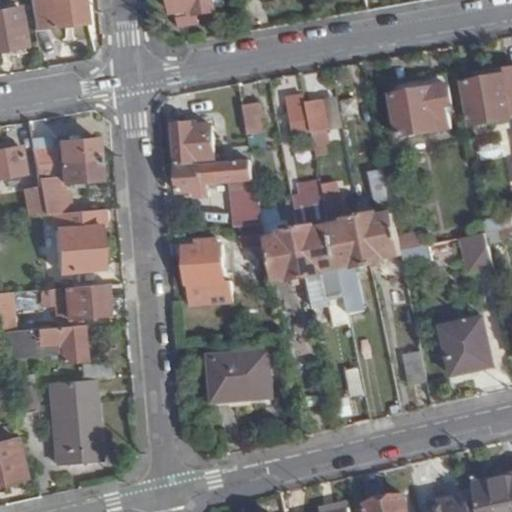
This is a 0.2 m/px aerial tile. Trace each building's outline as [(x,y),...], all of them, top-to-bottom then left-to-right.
[(29,0),(35,30),(86,25),(83,0),(29,0)] [(180,18),(218,11),(216,0),(172,0),(175,12),(179,12),(180,18)] [(5,55),(24,52),(24,46),(26,46),(20,8),(0,11),(0,49),(3,49),(5,55)] [(466,84),(474,127),(511,119),(511,99),(508,76),(466,84)] [(411,93),(410,88),(394,90),(396,95),(393,96),(401,137),(452,128),(448,106),(452,105),(448,85),(446,84),(444,80),(430,84),(432,89),(411,93)] [(430,84),(410,88),(411,93),(432,89),(430,84)] [(307,105),(305,96),(288,99),(293,124),(310,121),(307,105)] [(262,101),(244,105),(249,133),(268,130),(262,101)] [(307,105),(310,121),(312,132),(329,129),(323,102),(307,105)] [(369,161),(362,121),(347,124),(355,164),(369,161)] [(216,150),(214,135),(212,127),(194,128),(193,126),(176,127),(180,164),(217,161),(216,150)] [(223,133),(214,135),(216,150),(226,150),(223,133)] [(314,139),(298,141),(300,163),(317,161),(314,139)] [(48,140),(31,141),(35,165),(94,161),(93,141),(58,143),(58,151),(49,151),(48,140)] [(0,189),(4,189),(3,180),(8,179),(8,184),(12,183),(13,178),(24,176),(18,148),(0,151),(0,189)] [(35,165),(39,187),(41,196),(60,194),(59,184),(96,181),(94,161),(35,165)] [(255,162),(180,167),(182,192),(200,191),(200,197),(211,197),(211,184),(231,183),(232,197),(261,196),(255,162)] [(393,200),(386,170),(371,173),(376,202),(393,200)] [(325,195),(329,217),(344,213),(338,184),(323,186),(325,195)] [(25,190),(29,216),(44,214),(41,196),(39,187),(25,190)] [(41,196),(44,214),(59,214),(69,213),(66,194),(60,194),(41,196)] [(300,230),(304,254),(335,248),(331,227),(329,217),(325,195),(294,202),(300,230)] [(69,213),(59,214),(63,271),(104,268),(100,227),(106,227),(105,210),(69,213)] [(362,217),(367,241),(399,234),(395,215),(381,217),(380,213),(362,217)] [(511,216),(487,220),(488,232),(491,231),(511,227),(511,216)] [(331,227),(335,248),(367,241),(362,217),(346,220),(347,224),(331,227)] [(266,226),(242,228),(243,244),(269,243),(269,238),(266,226)] [(272,260),(304,254),(300,230),(285,233),(285,235),(269,238),(269,243),(272,260)] [(473,272),(498,267),(491,231),(488,232),(466,237),(473,272)] [(367,241),(372,265),(390,261),(389,257),(403,254),(402,250),(400,238),(399,234),(367,241)] [(400,238),(402,250),(422,245),(420,234),(400,238)] [(402,250),(403,254),(405,266),(463,253),(460,238),(422,245),(402,250)] [(190,285),(226,282),(221,247),(220,246),(219,240),(196,243),(197,248),(185,248),(190,285)] [(335,248),(339,268),(351,264),(354,263),(356,268),(372,265),(367,241),(335,248)] [(304,254),(309,277),(324,274),(324,271),(339,268),(335,248),(304,254)] [(294,280),(309,277),(304,254),(272,260),(276,280),(293,277),(294,280)] [(357,273),(341,276),(349,315),(365,311),(357,273)] [(104,284),(66,288),(68,319),(107,317),(104,284)] [(0,293),(0,320),(3,332),(13,331),(5,292),(0,293)] [(456,376),(498,367),(486,318),(444,329),(456,376)] [(13,331),(3,332),(9,357),(61,353),(62,361),(85,360),(82,326),(13,331)] [(412,385),(429,382),(421,345),(404,349),(412,385)] [(274,398),(269,354),(212,358),(215,400),(253,397),(253,399),(274,398)] [(93,381),(111,379),(109,364),(83,366),(83,381),(93,381)] [(354,397),(368,395),(364,368),(350,370),(354,397)] [(15,387),(33,386),(31,376),(14,381),(15,387)] [(101,462),(93,381),(83,381),(52,384),(59,464),(101,462)] [(15,387),(21,416),(39,409),(33,386),(15,387)] [(15,465),(23,462),(18,439),(0,443),(0,490),(3,490),(1,484),(18,480),(15,465)] [(26,478),(23,462),(15,465),(18,480),(26,478)] [(511,475),(485,482),(489,502),(511,497),(511,475)] [(485,482),(474,485),(478,499),(480,511),(511,511),(511,497),(489,502),(485,482)] [(369,511),(408,511),(405,496),(368,505),(369,511)] [(431,506),(449,501),(449,497),(429,501),(431,506)] [(480,511),(478,499),(460,504),(451,506),(449,501),(431,506),(432,511),(480,511)] [(323,507),(324,511),(339,511),(351,510),(349,501),(323,507)]
